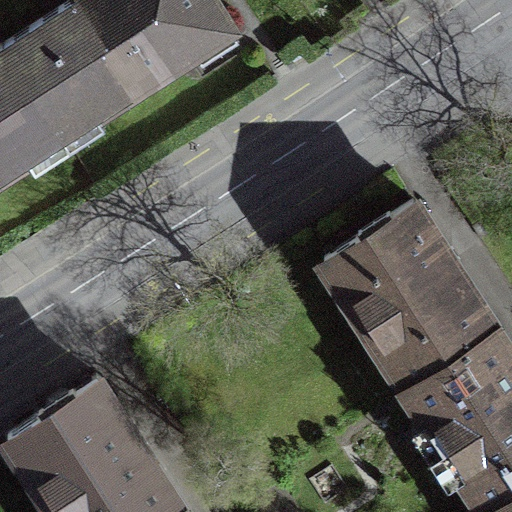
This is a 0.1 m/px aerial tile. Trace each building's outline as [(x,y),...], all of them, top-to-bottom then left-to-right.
[(229,24),(213,0),(66,0),(4,40),(62,131),(126,90),(129,95),(167,71),(164,66),(229,24)] [(0,170),(62,131),(4,40),(0,42),(0,170)] [(494,324),(409,198),(324,255),(406,381),(494,324)] [(406,381),(488,507),(511,491),(511,350),(494,324),(406,381)] [(173,511),(181,507),(96,376),(7,433),(58,511),(173,511)] [(511,511),(511,491),(488,507),(490,511),(511,511)]
